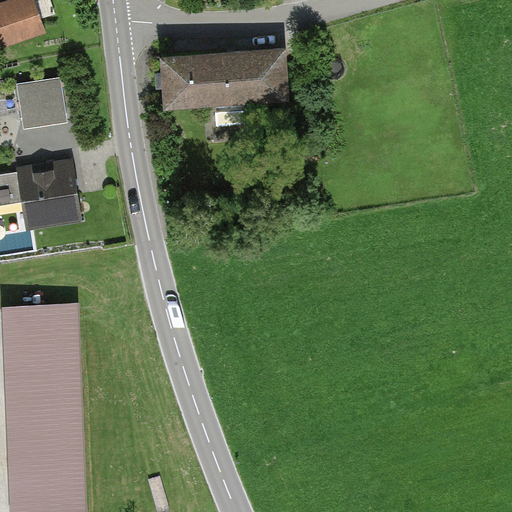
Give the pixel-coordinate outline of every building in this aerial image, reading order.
[(53,32),(40,0),(18,0),(0,7),(0,35),(6,50),(53,32)] [(163,57),(166,108),(209,105),(211,130),(248,128),(247,104),(289,102),(287,50),(163,57)] [(62,79),(18,87),(24,126),(69,119),(62,79)] [(90,224),(77,158),(18,169),(31,235),(90,224)] [(82,511),(75,310),(7,313),(14,511),(82,511)]
